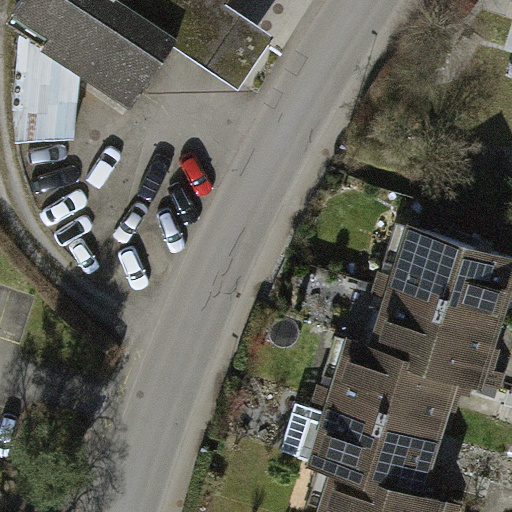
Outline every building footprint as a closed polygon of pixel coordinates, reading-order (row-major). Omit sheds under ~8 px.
[(24,0),(53,20),(45,31),(134,91),(196,0),(24,0)] [(511,272),(433,250),(415,312),(511,341),(511,272)] [(507,404),(511,385),(511,341),(415,312),(398,372),(487,397),(507,404)] [(369,364),(352,425),(470,458),(487,397),(398,372),(369,364)] [(421,511),(454,511),(470,458),(352,425),(334,487),(350,492),(421,511)] [(421,511),(350,492),(344,511),(421,511)]
